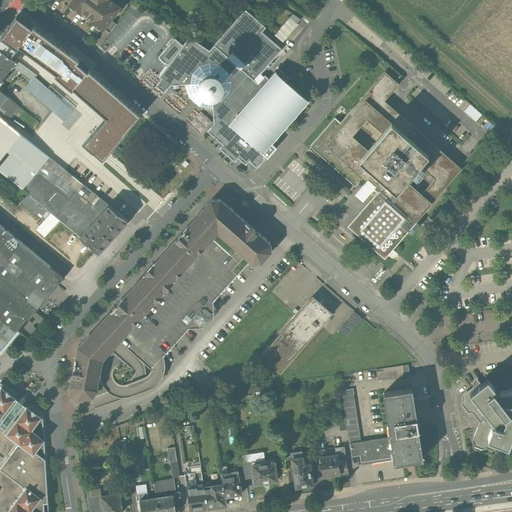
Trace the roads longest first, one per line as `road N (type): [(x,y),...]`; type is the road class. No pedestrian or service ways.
road 1 (residential): [(456,454),(443,394),(423,352),(246,195)]
road 2 (residential): [(50,373),(92,310),(216,169)]
road 3 (residential): [(216,169),(23,0)]
road 4 (unclassified): [(338,0),(314,38),(319,112),(246,195)]
road 5 (residential): [(73,511),(50,373)]
